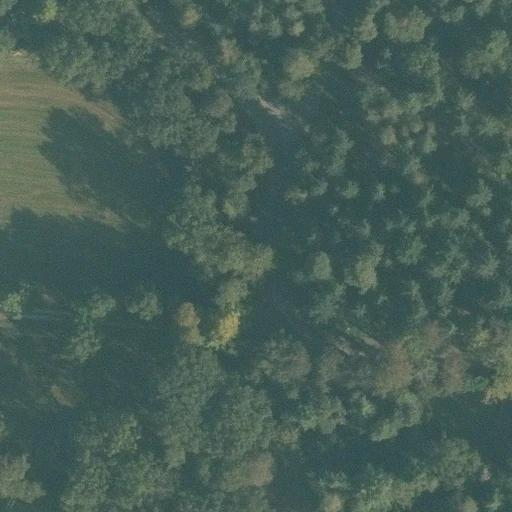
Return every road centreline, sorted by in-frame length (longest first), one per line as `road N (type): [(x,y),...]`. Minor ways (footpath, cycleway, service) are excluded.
road 1 (unclassified): [(269,128),(279,158),(270,275),(312,333),(365,349),(511,363)]
road 2 (track): [(0,312),(251,334)]
road 3 (unclassified): [(63,0),(120,11),(184,48),(269,128)]
road 4 (track): [(200,489),(251,334)]
road 5 (unclassified): [(269,128),(311,95),(342,0)]
